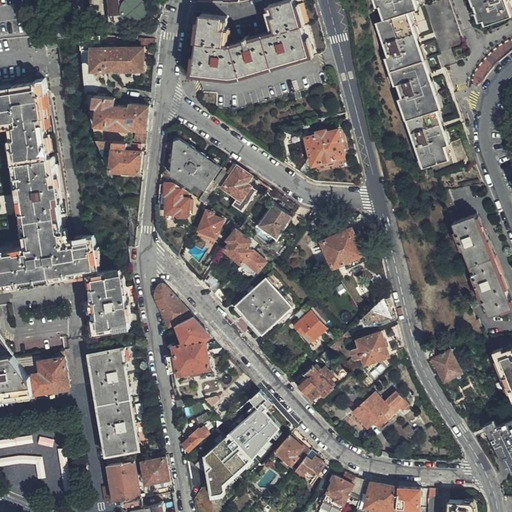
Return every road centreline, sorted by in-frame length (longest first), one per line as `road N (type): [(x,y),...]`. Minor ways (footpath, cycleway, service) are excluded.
road 1 (residential): [(146,249),(314,429),(351,457),(385,469),(484,474)]
road 2 (tertiary): [(484,474),(417,358),(379,199)]
road 3 (residential): [(187,511),(146,249)]
road 4 (residential): [(162,98),(306,191),(379,199)]
road 5 (tertiary): [(379,199),(327,0)]
road 6 (residential): [(511,69),(494,89),(484,128),(511,215)]
road 7 (residential): [(146,249),(162,98)]
road 8 (unknown): [(484,128),(469,87),(474,45),(460,0)]
